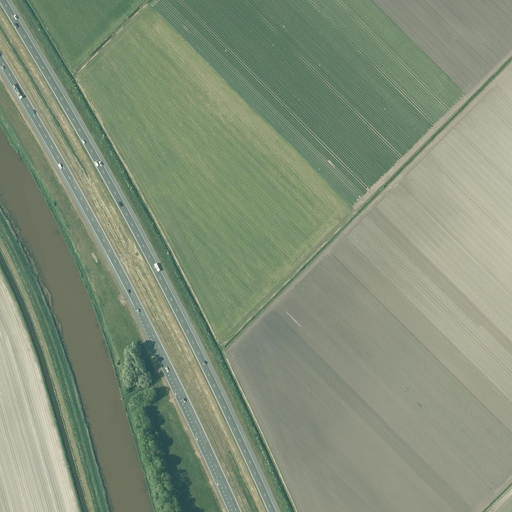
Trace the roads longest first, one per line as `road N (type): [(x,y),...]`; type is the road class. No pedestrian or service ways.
road 1 (motorway): [(271,511),(176,309),(1,0)]
road 2 (motorway): [(0,59),(120,271),(236,511)]
